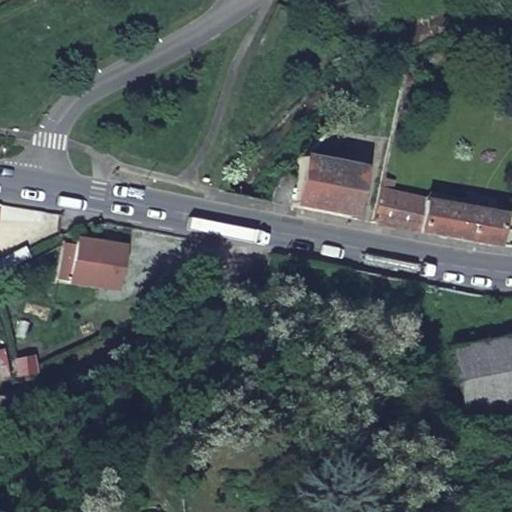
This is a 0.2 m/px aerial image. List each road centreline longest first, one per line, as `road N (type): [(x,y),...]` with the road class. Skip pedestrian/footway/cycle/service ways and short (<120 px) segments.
road 1 (primary): [(38,186),(511,273)]
road 2 (unclassified): [(38,186),(49,140),(68,109),(254,0)]
